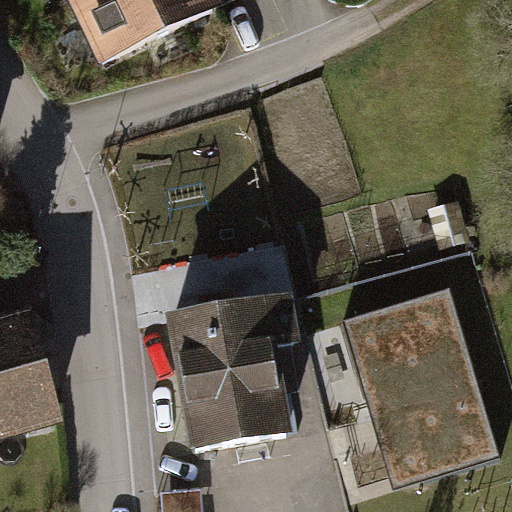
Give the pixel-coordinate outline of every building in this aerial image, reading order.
[(214,9),(209,0),(93,0),(77,8),(102,61),(214,9)] [(469,258),(454,213),(428,221),(442,266),(469,258)] [(447,303),(340,334),(361,407),(387,400),(414,494),(496,471),(447,303)] [(286,311),(153,334),(177,468),(279,451),(264,364),(294,359),(286,311)] [(0,441),(50,427),(21,322),(0,327),(0,441)]
